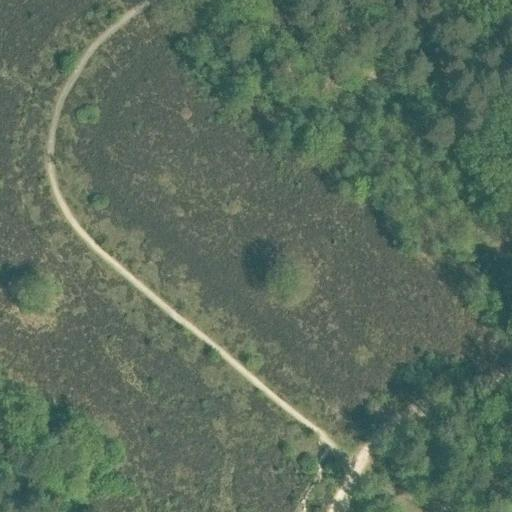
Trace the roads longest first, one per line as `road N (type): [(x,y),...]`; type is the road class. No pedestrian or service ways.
road 1 (track): [(151,0),(105,35),(67,82),(50,145),(57,198),(74,227),(126,277),(330,446)]
road 2 (track): [(357,470),(388,425),(425,404),(511,378)]
